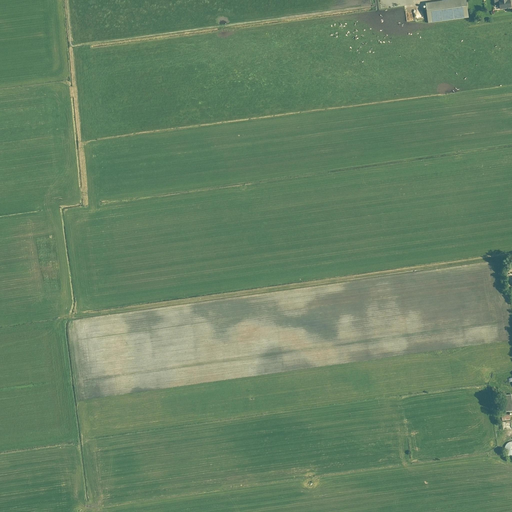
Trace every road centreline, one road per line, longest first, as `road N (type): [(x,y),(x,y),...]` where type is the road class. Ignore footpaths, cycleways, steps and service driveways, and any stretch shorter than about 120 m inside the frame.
road 1 (track): [(511,257),(61,317)]
road 2 (track): [(499,447),(487,456),(87,510)]
